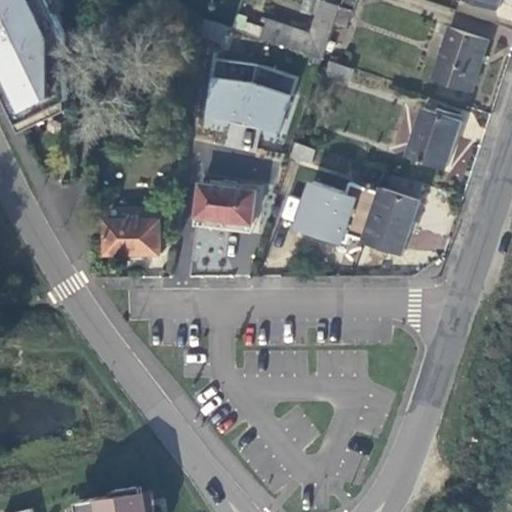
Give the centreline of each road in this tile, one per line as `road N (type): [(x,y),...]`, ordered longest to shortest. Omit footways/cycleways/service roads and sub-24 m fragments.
road 1 (residential): [(233,511),(69,288),(0,156)]
road 2 (residential): [(454,315),(414,301),(135,300)]
road 3 (residential): [(375,511),(398,478),(454,315)]
road 4 (residential): [(454,315),(511,140)]
road 5 (unknown): [(279,168),(271,301)]
